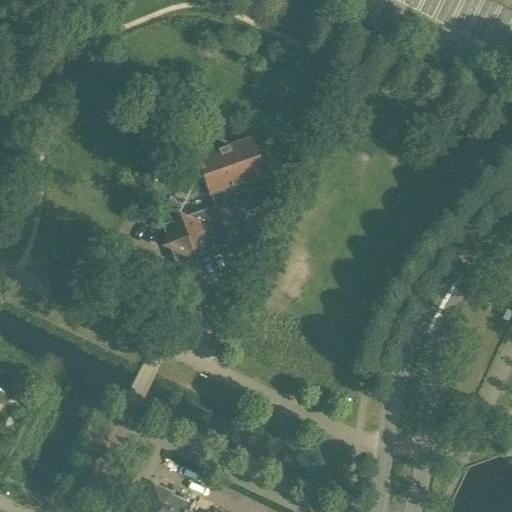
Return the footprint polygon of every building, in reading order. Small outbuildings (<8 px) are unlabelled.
[(511,0),(488,0),(511,11),(511,0)] [(474,87),(468,97),(486,106),(491,95),(474,87)] [(272,146),(256,152),(251,138),(230,146),(220,141),(216,151),(195,158),(199,170),(194,180),(204,184),(209,196),(214,202),(224,198),(229,189),(264,176),(275,182),(280,171),(281,170),(272,146)] [(179,254),(197,260),(199,255),(229,244),(216,206),(186,217),(179,213),(175,220),(161,225),(166,239),(163,246),(170,249),(172,257),(179,254)] [(507,321),(511,313),(506,310),(502,319),(507,321)] [(23,390),(16,403),(28,409),(34,395),(23,390)] [(184,511),(181,510),(184,503),(171,497),(173,494),(162,490),(161,492),(153,488),(147,502),(144,501),(139,511),(141,511),(184,511)]
